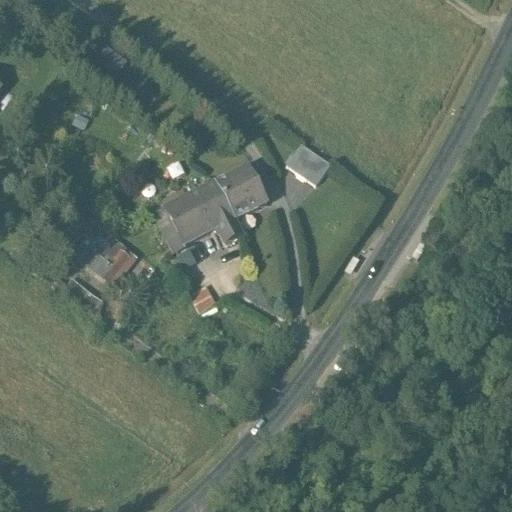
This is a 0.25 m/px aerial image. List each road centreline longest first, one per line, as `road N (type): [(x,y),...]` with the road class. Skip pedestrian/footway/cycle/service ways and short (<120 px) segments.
road 1 (tertiary): [(174,511),(259,438),(323,352),(511,28)]
road 2 (track): [(323,352),(297,329),(284,230),(240,137),(82,0)]
